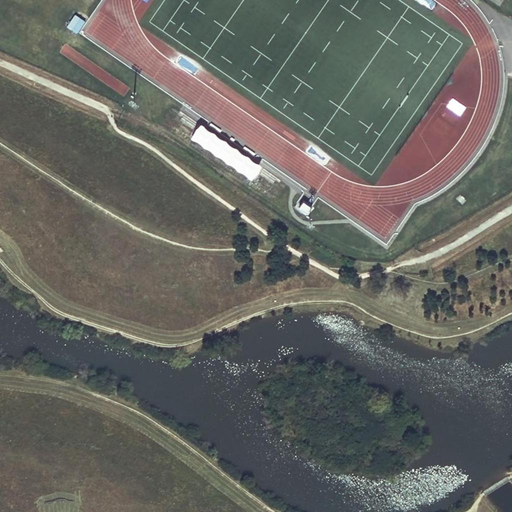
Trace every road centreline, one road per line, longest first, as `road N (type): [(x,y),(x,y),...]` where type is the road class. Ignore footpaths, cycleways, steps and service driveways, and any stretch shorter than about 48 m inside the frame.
road 1 (track): [(110,112),(165,136),(270,208)]
road 2 (track): [(396,266),(456,247),(511,211)]
road 3 (track): [(0,62),(110,112)]
